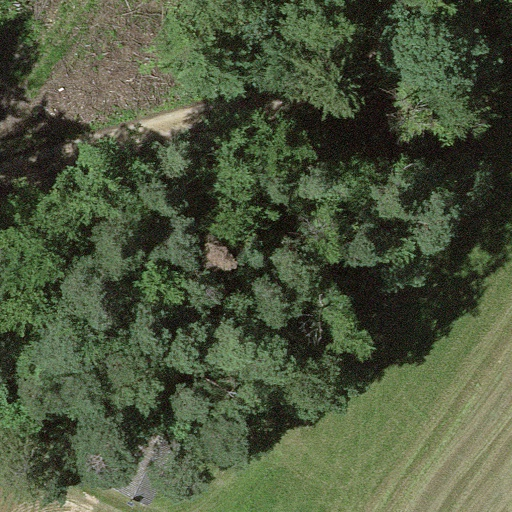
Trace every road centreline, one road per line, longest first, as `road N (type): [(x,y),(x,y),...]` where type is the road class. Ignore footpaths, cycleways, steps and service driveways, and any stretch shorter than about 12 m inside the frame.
road 1 (track): [(0,141),(309,64),(443,0)]
road 2 (track): [(0,462),(116,511)]
